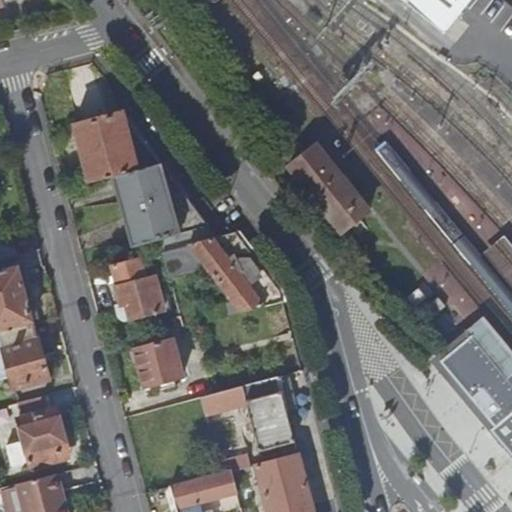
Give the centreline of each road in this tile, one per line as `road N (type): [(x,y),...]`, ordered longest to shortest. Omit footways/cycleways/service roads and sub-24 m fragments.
road 1 (residential): [(7,57),(130,511)]
road 2 (residential): [(353,327),(322,274),(121,25)]
road 3 (residential): [(493,511),(353,327)]
